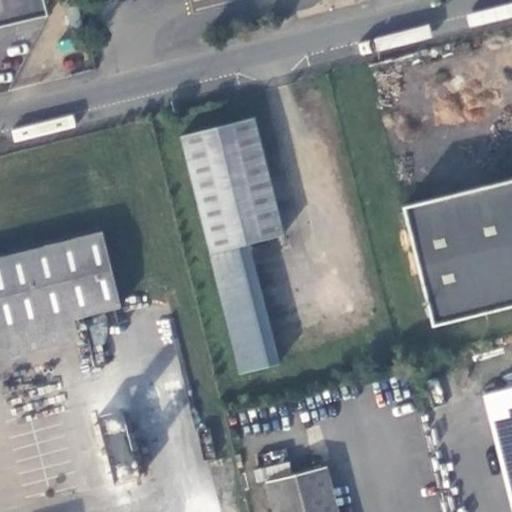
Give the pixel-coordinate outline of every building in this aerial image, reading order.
[(0,0),(0,27),(47,17),(43,0),(0,0)] [(281,236),(251,119),(177,138),(208,255),(281,236)] [(511,181),(402,208),(432,328),(511,307),(511,181)] [(0,337),(73,318),(120,307),(100,232),(0,256),(0,337)] [(0,337),(0,360),(79,341),(73,318),(0,337)] [(511,388),(485,395),(511,503),(511,388)] [(121,411),(94,417),(110,487),(141,480),(121,411)] [(288,462),(261,468),(264,479),(291,474),(288,462)] [(336,511),(325,468),(268,482),(275,511),(336,511)]
